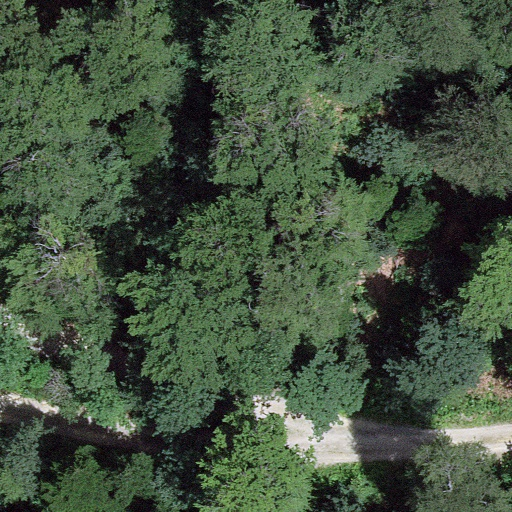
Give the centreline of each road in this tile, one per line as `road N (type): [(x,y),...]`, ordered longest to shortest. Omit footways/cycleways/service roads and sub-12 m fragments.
road 1 (track): [(0,308),(169,376),(377,444),(511,433)]
road 2 (track): [(377,444),(218,449),(0,406)]
